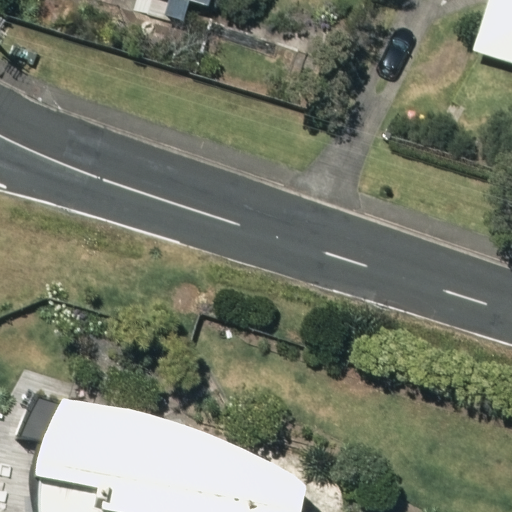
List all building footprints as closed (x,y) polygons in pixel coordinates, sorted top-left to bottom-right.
[(136,0),(133,14),(175,27),(181,9),(187,11),(189,0),(136,0)] [(511,0),(472,0),(457,60),(511,74),(511,0)] [(295,13),(288,37),(316,45),(323,21),(295,13)] [(1,321),(11,349),(28,342),(18,315),(1,321)] [(8,461),(2,492),(10,490),(15,511),(274,511),(278,495),(254,483),(211,462),(142,434),(69,419),(32,414),(20,431),(11,449),(8,461)] [(511,430),(455,414),(446,449),(511,467),(511,430)]
